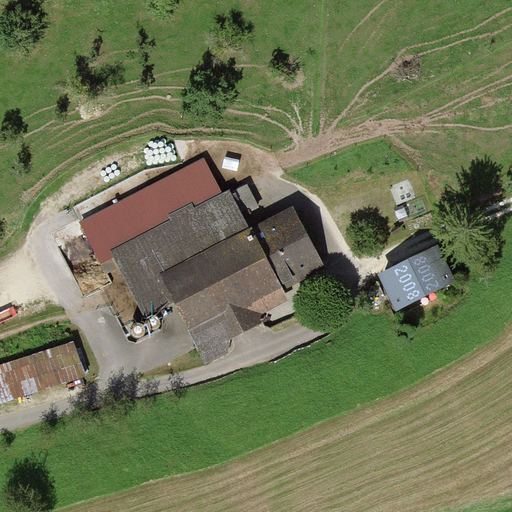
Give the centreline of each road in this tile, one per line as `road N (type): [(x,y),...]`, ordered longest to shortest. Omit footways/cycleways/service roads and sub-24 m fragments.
road 1 (track): [(0,419),(170,380),(285,343),(344,299),(354,276),(308,206),(244,176)]
road 2 (track): [(511,204),(354,276)]
